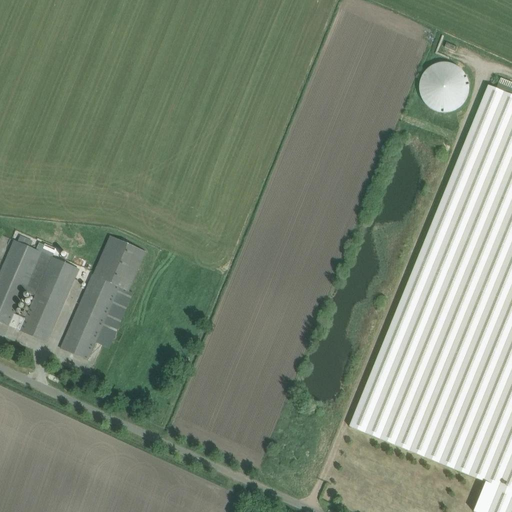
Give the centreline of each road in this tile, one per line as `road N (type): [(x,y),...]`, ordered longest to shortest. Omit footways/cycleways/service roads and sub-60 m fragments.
road 1 (track): [(345,0),(167,443)]
road 2 (unclassified): [(317,511),(0,367)]
